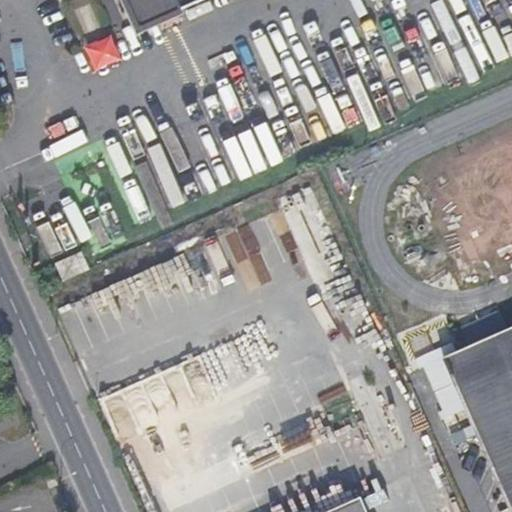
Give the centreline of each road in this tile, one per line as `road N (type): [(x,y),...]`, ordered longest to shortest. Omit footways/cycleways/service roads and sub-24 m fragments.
road 1 (unknown): [(55,397),(330,288),(414,448),(388,476),(302,511)]
road 2 (unknown): [(46,118),(285,0)]
road 3 (unclassified): [(0,273),(106,511)]
